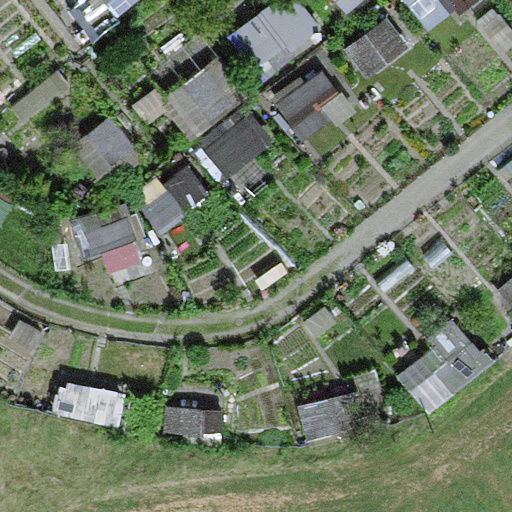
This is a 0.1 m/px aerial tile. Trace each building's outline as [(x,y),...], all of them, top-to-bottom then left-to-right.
[(113,0),(120,10),(134,0),(113,0)] [(312,0),(270,0),(237,26),(273,72),(332,25),(312,0)] [(367,0),(346,0),(356,10),(367,0)] [(380,72),(415,40),(389,11),(353,43),(380,72)] [(167,97),(197,134),(255,89),(225,52),(167,97)] [(304,132),(358,107),(336,61),(282,85),(304,132)] [(230,178),(282,131),(249,95),(198,143),(230,178)] [(85,135),(114,172),(147,146),(118,110),(85,135)] [(146,195),(166,226),(217,192),(197,161),(146,195)] [(0,180),(0,214),(4,217),(20,194),(0,180)]
